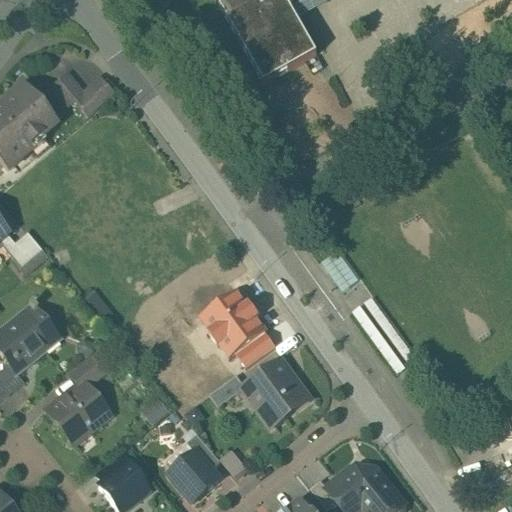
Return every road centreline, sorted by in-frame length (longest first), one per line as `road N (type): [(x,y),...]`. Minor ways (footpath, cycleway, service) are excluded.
road 1 (residential): [(69,0),(363,407)]
road 2 (residential): [(363,407),(221,511)]
road 3 (residential): [(363,407),(439,511)]
